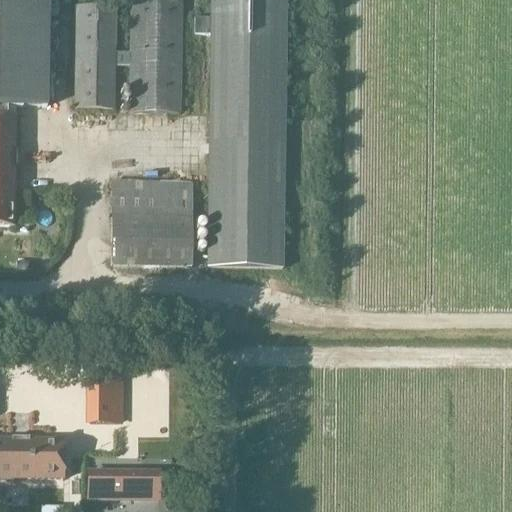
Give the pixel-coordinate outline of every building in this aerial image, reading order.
[(47,109),(49,0),(0,0),(0,227),(15,228),(15,109),(47,109)] [(181,114),(182,0),(129,0),(129,54),(115,54),(116,8),(75,7),(74,111),(114,111),(115,67),(129,67),(128,113),(181,114)] [(284,0),(209,0),(206,270),(281,271),(284,0)] [(191,270),(192,184),(112,183),(110,268),(191,270)] [(98,396),(98,423),(140,422),(140,395),(98,396)] [(56,430),(56,420),(31,420),(31,430),(56,430)] [(0,480),(63,481),(64,441),(0,440),(0,480)] [(142,475),(88,475),(88,502),(142,502),(142,475)]
